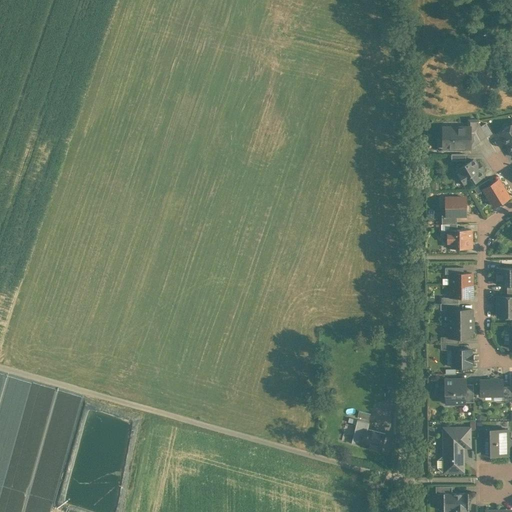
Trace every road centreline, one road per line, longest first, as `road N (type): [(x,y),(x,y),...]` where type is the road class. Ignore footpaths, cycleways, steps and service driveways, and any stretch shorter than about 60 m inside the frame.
road 1 (residential): [(403,478),(405,0)]
road 2 (residential): [(0,367),(403,478)]
road 3 (residential): [(511,359),(498,359),(487,343),(484,256),(487,229),(511,207)]
